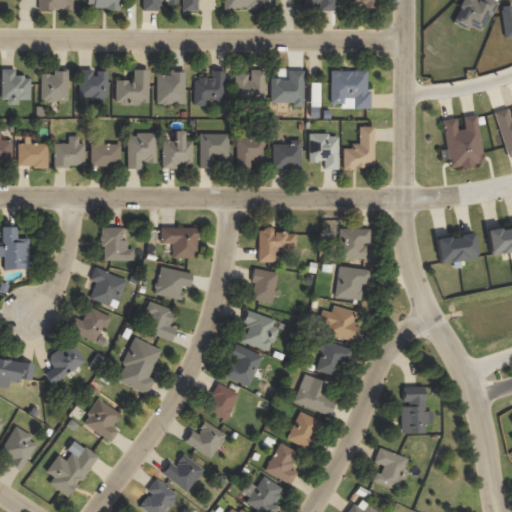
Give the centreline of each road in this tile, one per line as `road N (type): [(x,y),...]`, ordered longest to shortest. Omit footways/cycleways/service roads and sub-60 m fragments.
road 1 (residential): [(0,195),(405,197),(511,182)]
road 2 (residential): [(487,460),(469,386),(412,259),(405,0)]
road 3 (residential): [(405,39),(0,37)]
road 4 (residential): [(95,511),(199,358),(218,300),(231,198)]
road 5 (residential): [(310,511),(379,366),(399,337),(432,315)]
road 6 (residential): [(73,196),(53,287),(29,314)]
